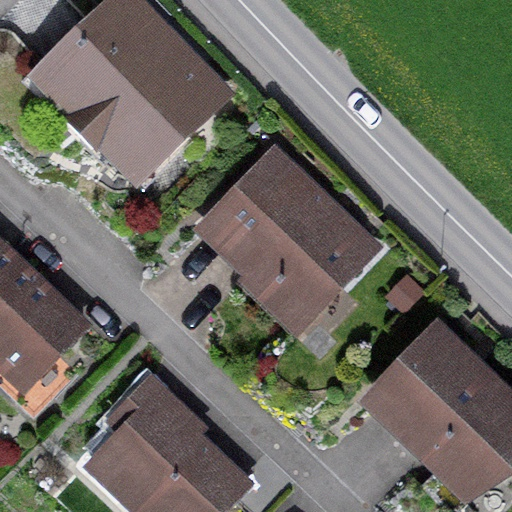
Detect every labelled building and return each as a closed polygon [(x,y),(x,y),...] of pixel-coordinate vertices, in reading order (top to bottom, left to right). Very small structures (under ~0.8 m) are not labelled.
[(128,0),(119,0),(38,79),(73,115),(87,101),(149,166),(221,96),(128,0)] [(285,286),(312,311),(370,250),(274,158),(206,229),(276,295),(285,286)] [(0,360),(27,386),(82,329),(0,250),(0,360)] [(511,465),(511,438),(511,437),(511,436),(511,409),(438,340),(376,405),(463,488),(477,473),(499,479),(511,465)] [(151,511),(157,506),(163,511),(208,511),(239,480),(164,409),(171,401),(150,380),(110,422),(122,432),(95,460),(149,511),(151,511)]
